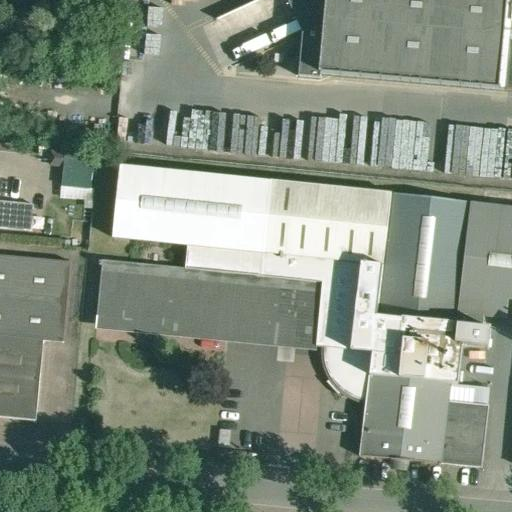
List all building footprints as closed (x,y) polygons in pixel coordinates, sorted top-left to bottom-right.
[(511,0),(260,0),(218,20),(262,0),(287,0),(304,34),(303,34),(300,77),(321,79),(322,74),(504,90),(511,0)] [(220,130),(229,108),(177,108),(174,115),(164,111),(135,111),(135,126),(144,126),(148,117),(154,120),(154,122),(153,134),(139,134),(136,142),(146,146),(188,146),(189,137),(176,137),(168,134),(169,116),(180,116),(180,122),(206,122),(206,130),(220,130)] [(64,168),(65,152),(52,152),(52,167),(64,168)] [(64,156),(63,202),(96,202),(96,156),(64,156)] [(384,266),(263,255),(270,182),(119,169),(112,239),(189,246),(186,270),(322,284),(316,347),(325,348),(325,355),(325,359),(326,364),(327,369),(329,374),(332,378),(328,382),(339,395),(343,391),(347,394),(352,397),(358,399),(367,402),(378,316),(384,266)] [(392,195),(270,182),(263,255),(384,266),(392,195)] [(473,204),(392,195),(384,266),(378,316),(458,323),(462,294),(473,204)] [(0,227),(32,230),(35,204),(0,200),(0,227)] [(511,208),(473,204),(462,294),(511,299),(511,208)] [(74,263),(0,255),(0,419),(33,422),(37,423),(46,342),(66,344),(74,263)] [(322,284),(186,270),(103,263),(96,331),(316,352),(316,347),(322,284)] [(458,323),(378,316),(367,402),(360,457),(481,468),(489,407),(449,403),(458,323)]
